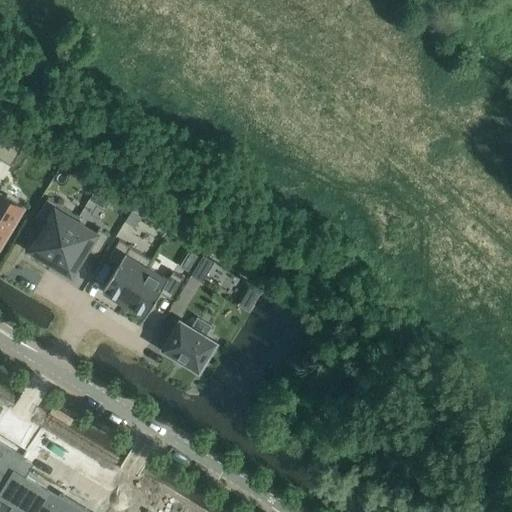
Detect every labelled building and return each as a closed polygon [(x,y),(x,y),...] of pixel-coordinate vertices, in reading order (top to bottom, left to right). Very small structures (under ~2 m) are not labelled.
[(3,131),(0,136),(0,157),(2,159),(14,138),(3,131)] [(2,159),(13,166),(25,145),(14,138),(2,159)] [(0,192),(0,245),(1,247),(25,207),(1,192),(0,192)] [(48,224),(32,249),(53,262),(78,221),(57,208),(60,203),(50,197),(37,218),(48,224)] [(53,262),(73,274),(88,249),(99,255),(112,235),(101,228),(98,233),(78,221),(53,262)] [(132,246),(121,239),(109,260),(119,266),(104,291),(126,304),(149,266),(127,253),(132,246)] [(193,275),(204,282),(216,261),(205,254),(193,275)] [(172,299),(185,278),(174,272),(170,279),(149,266),(126,304),(147,317),(162,292),(172,299)] [(251,283),(248,288),(260,295),(263,290),(251,283)] [(182,320),(165,349),(201,370),(218,342),(182,320)] [(0,423),(9,408),(0,402),(0,423)] [(0,497),(23,511),(40,511),(52,493),(25,477),(33,464),(23,458),(24,457),(23,457),(0,442),(0,497)] [(76,498),(70,507),(77,511),(84,511),(88,506),(76,498)]
